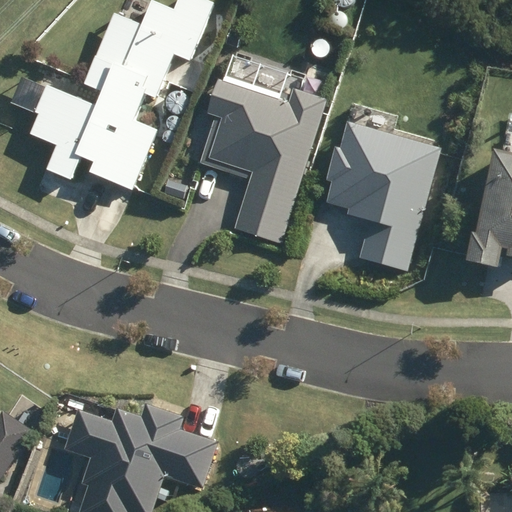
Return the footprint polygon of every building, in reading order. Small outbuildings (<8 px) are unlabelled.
[(100,172),(141,190),(168,128),(145,119),(156,93),(165,98),(183,56),(194,60),(194,59),(199,61),(225,2),(219,0),(187,0),(184,8),(165,0),(162,0),(152,25),(123,13),(93,83),(112,91),(107,105),(56,83),(55,87),(31,77),(20,102),(48,114),(39,133),(67,145),(56,169),(82,179),(92,156),(104,161),(100,172)] [(241,230),(287,245),(336,98),(304,87),(301,95),(236,73),(234,79),(230,78),(218,113),(222,115),(206,162),(258,179),(241,230)] [(196,96),(175,92),(167,140),(189,144),(196,96)] [(366,258),(413,272),(450,148),(360,121),(352,147),(347,145),(337,179),(342,181),(335,202),(357,209),(356,213),(377,219),(366,258)] [(511,147),(503,180),(496,178),(489,210),(496,212),(491,232),(487,231),(481,259),(511,265),(511,147)] [(160,511),(172,476),(210,488),(225,442),(188,429),(193,416),(154,403),(149,416),(125,408),(120,420),(86,409),(73,449),(98,458),(90,484),(96,486),(86,511),(160,511)] [(0,479),(5,483),(41,430),(11,410),(0,425),(0,479)] [(511,511),(511,492),(478,494),(478,511),(511,511)]
